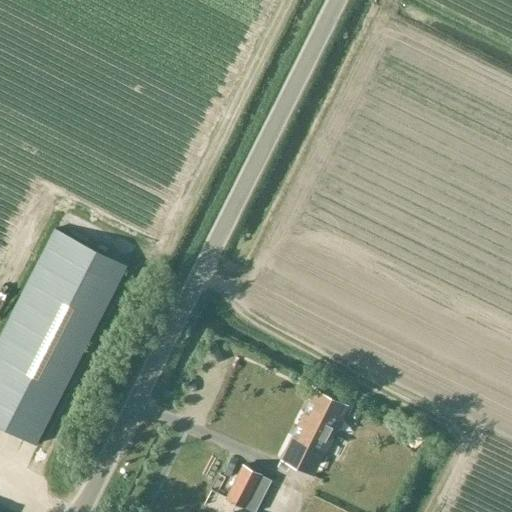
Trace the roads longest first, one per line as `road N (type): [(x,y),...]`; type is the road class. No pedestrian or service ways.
road 1 (unclassified): [(81,511),(337,0)]
road 2 (track): [(284,0),(160,248),(45,198),(0,283)]
road 3 (track): [(199,275),(268,327),(453,430),(461,448),(431,511)]
road 4 (track): [(227,296),(250,289),(378,23)]
